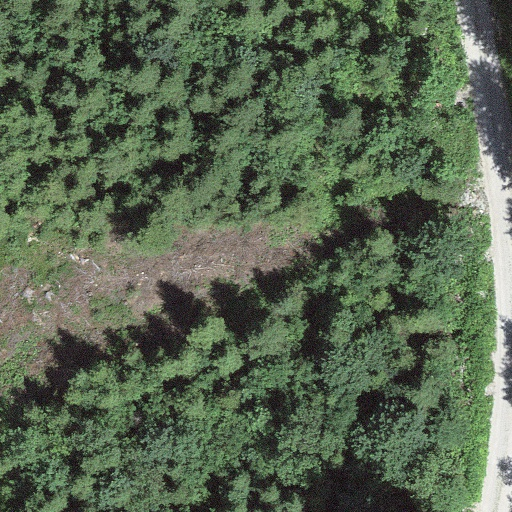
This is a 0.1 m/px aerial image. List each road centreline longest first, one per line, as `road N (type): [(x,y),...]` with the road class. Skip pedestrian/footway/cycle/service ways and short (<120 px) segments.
road 1 (track): [(470,0),(511,266)]
road 2 (track): [(511,350),(494,511)]
